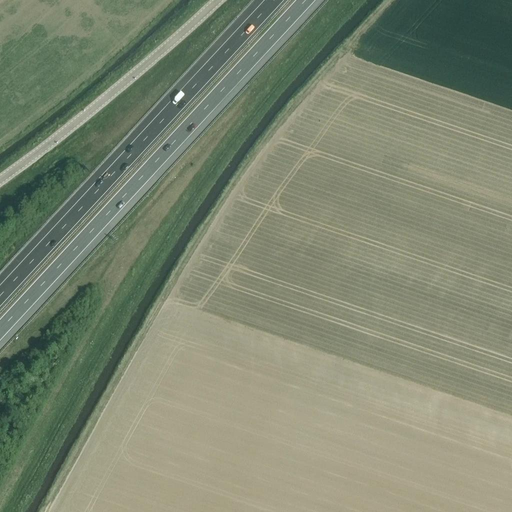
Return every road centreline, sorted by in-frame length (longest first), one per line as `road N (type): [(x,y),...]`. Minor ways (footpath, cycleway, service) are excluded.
road 1 (motorway): [(0,331),(307,0)]
road 2 (motorway): [(272,0),(0,294)]
road 3 (unclassified): [(0,180),(217,0)]
